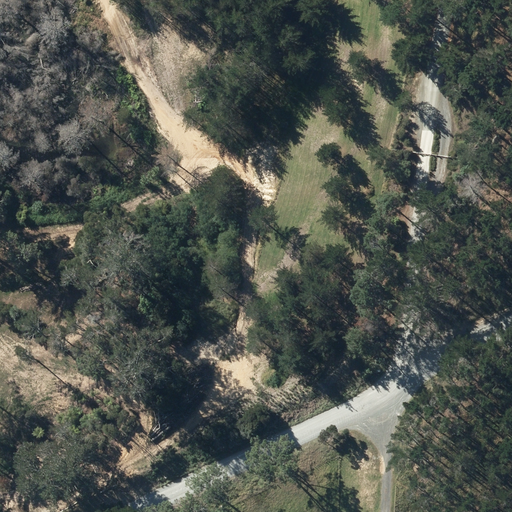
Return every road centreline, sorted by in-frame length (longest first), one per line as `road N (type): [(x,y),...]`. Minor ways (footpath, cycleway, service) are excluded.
road 1 (unclassified): [(511,329),(131,511)]
road 2 (track): [(455,0),(384,392)]
road 3 (track): [(377,511),(384,392)]
